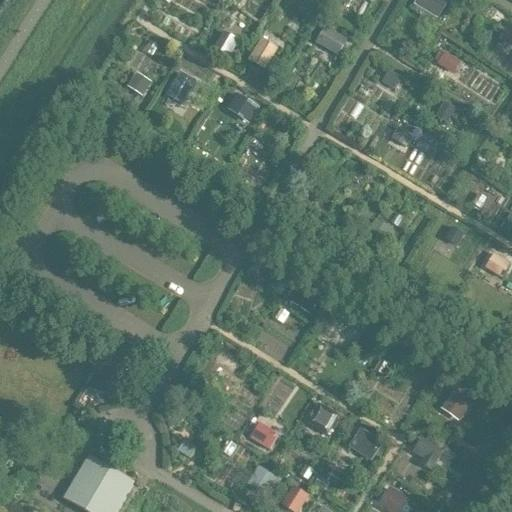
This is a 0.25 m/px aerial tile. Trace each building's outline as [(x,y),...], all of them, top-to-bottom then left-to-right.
[(430,0),(439,8),(446,0),(430,0)] [(315,41),(340,52),(350,30),(325,19),(315,41)] [(236,44),(241,27),(225,23),(221,39),(236,44)] [(251,50),(269,61),(283,38),(265,28),(251,50)] [(140,60),(130,75),(147,87),(157,73),(140,60)] [(185,61),(168,84),(185,96),(201,73),(185,61)] [(254,112),(263,97),(241,83),(232,98),(254,112)] [(511,259),(511,257),(494,250),(486,270),(504,277),(511,259)] [(347,303),(329,319),(345,336),(362,319),(347,303)] [(329,412),(312,402),(305,415),(323,424),(329,412)] [(373,446),(381,429),(363,420),(355,437),(373,446)] [(272,483),(282,467),(263,456),(254,471),(272,483)] [(116,511),(134,483),(89,457),(64,498),(88,511),(116,511)] [(325,463),(318,475),(330,483),(338,471),(325,463)] [(303,510),(316,492),(300,481),(287,498),(303,510)] [(398,511),(410,496),(393,484),(380,501),(395,511),(398,511)]
